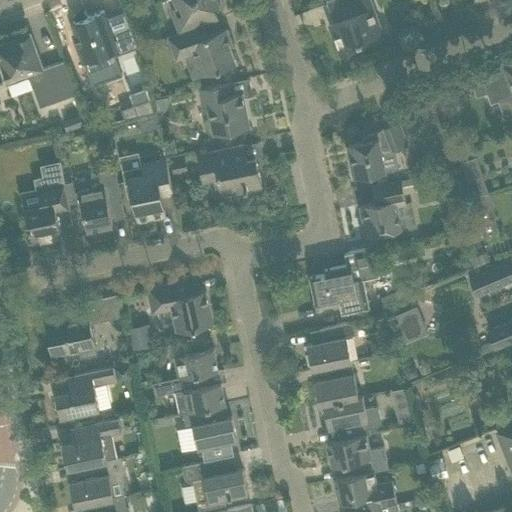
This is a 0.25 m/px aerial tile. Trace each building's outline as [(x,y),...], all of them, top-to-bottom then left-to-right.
[(203,23),(218,18),(214,7),(219,5),(217,0),(173,0),(176,5),(170,7),(179,32),(203,23)] [(375,36),(369,19),(377,16),(370,0),(330,0),(327,1),(334,21),(333,22),(335,29),(331,31),(340,55),(359,48),(357,42),(375,36)] [(75,21),(73,21),(77,33),(74,34),(80,53),(81,54),(78,55),(83,68),(109,59),(108,54),(133,45),(130,37),(123,18),(108,24),(103,11),(87,17),(85,11),(73,15),(75,21)] [(226,28),(207,34),(203,23),(179,32),(169,36),(176,58),(192,52),(200,75),(236,63),(230,47),(232,46),(226,28)] [(29,35),(0,45),(0,61),(8,82),(34,72),(45,105),(76,94),(64,61),(41,69),(29,35)] [(503,67),(487,72),(482,74),(488,93),(492,103),(511,95),(511,62),(503,66),(503,67)] [(214,134),(249,126),(242,91),(233,93),(231,81),(199,88),(204,109),(208,108),(210,117),(206,118),(204,122),(204,126),(206,130),(209,132),(214,132),(214,134)] [(151,98),(121,109),(124,119),(155,112),(151,98)] [(401,109),(406,121),(414,117),(409,106),(401,109)] [(140,117),(143,131),(160,128),(157,113),(140,117)] [(393,150),(408,144),(398,120),(383,127),(383,128),(363,136),(363,141),(347,144),(354,177),(385,171),(380,147),(390,144),(393,150)] [(261,185),(255,156),(247,158),(244,144),(198,154),(203,180),(219,177),(222,193),(261,185)] [(483,155),(468,159),(477,197),(492,193),(483,155)] [(174,175),(188,172),(184,158),(170,161),(174,175)] [(162,196),(173,194),(166,159),(122,168),(128,197),(133,196),(138,219),(165,214),(162,196)] [(72,223),(73,222),(60,160),(59,160),(60,164),(42,168),(44,177),(35,179),(41,204),(25,207),(32,241),(61,235),(56,208),(68,206),(72,223)] [(110,214),(124,211),(115,167),(91,172),(94,188),(79,191),(87,230),(112,225),(110,214)] [(396,206),(406,204),(401,180),(372,186),(375,202),(359,205),(366,236),(401,229),(396,206)] [(363,279),(379,276),(373,247),(344,253),(347,265),(325,269),(325,274),(309,277),(315,303),(338,298),(341,314),(370,308),(363,279)] [(471,258),(473,266),(488,260),(488,259),(489,259),(487,251),(471,258)] [(511,280),(511,259),(470,277),(478,295),(511,280)] [(190,278),(147,287),(151,307),(162,304),(163,309),(172,307),(177,329),(193,326),(212,322),(206,294),(205,288),(200,289),(197,290),(193,291),(190,278)] [(90,322),(124,315),(120,292),(70,303),(73,317),(49,322),(55,354),(79,349),(80,357),(96,354),(90,322)] [(399,311),(409,338),(428,331),(418,304),(399,311)] [(511,339),(511,319),(488,329),(496,347),(511,339)] [(355,335),(352,320),(319,327),(320,328),(325,327),(328,339),(307,343),(312,368),(323,365),(351,359),(346,337),(355,335)] [(149,324),(136,325),(138,345),(151,343),(149,324)] [(183,341),(167,344),(170,358),(175,357),(179,377),(207,371),(207,372),(218,369),(214,347),(207,348),(185,353),(183,341)] [(326,378),(314,381),(319,405),(323,404),(323,403),(358,396),(351,359),(323,365),(326,378)] [(115,379),(112,365),(68,375),(71,389),(55,392),(60,416),(100,408),(95,384),(115,379)] [(179,377),(152,382),(155,396),(176,391),(181,413),(182,413),(218,404),(218,405),(225,404),(221,381),(210,383),(207,372),(207,371),(179,377)] [(358,396),(323,403),(323,404),(328,427),(340,425),(343,437),(366,433),(366,434),(370,433),(369,427),(376,426),(380,423),(381,419),(379,411),(377,407),(372,406),(365,407),(362,395),(358,396)] [(218,404),(182,413),(185,427),(193,425),(198,447),(201,447),(204,460),(233,454),(230,440),(231,440),(237,439),(232,416),(226,417),(221,418),(218,405),(218,404)] [(119,457),(115,434),(125,432),(122,417),(80,425),(83,439),(62,443),(67,468),(88,463),(116,457),(119,457)] [(511,423),(495,430),(511,472),(511,423)] [(369,448),(366,434),(366,433),(343,437),(327,441),(332,465),(357,460),(360,473),(374,470),(374,471),(388,468),(383,445),(369,448)] [(115,497),(110,473),(119,471),(116,457),(88,463),(91,476),(70,481),(75,505),(96,500),(115,497)] [(210,475),(207,460),(182,465),(185,478),(189,480),(193,483),(199,510),(226,504),(224,497),(248,492),(243,468),(210,475)] [(444,462),(429,466),(432,481),(447,478),(444,462)] [(376,482),(374,471),(374,470),(360,473),(335,478),(340,502),(364,497),(366,509),(366,510),(382,507),(397,504),(392,479),(376,482)] [(92,511),(117,511),(127,509),(124,495),(115,497),(96,500),(90,502),(92,511)]
